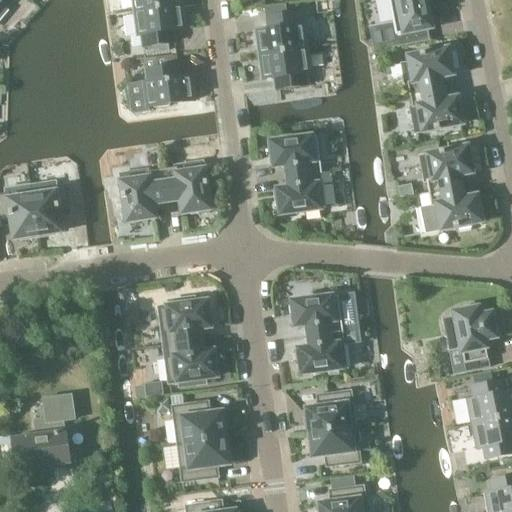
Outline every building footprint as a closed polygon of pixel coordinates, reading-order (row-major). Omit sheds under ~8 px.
[(0,0),(0,13),(4,8),(2,7),(8,0),(0,0)] [(132,0),(134,12),(182,6),(180,0),(132,0)] [(388,0),(396,36),(431,29),(426,2),(428,1),(427,0),(388,0)] [(173,31),(185,30),(183,16),(182,6),(134,12),(138,36),(141,36),(143,48),(147,47),(168,44),(175,43),(173,31)] [(298,15),(266,19),(268,31),(256,32),(259,56),(307,50),(304,26),(300,27),(298,15)] [(410,63),(408,64),(401,65),(405,85),(408,84),(410,96),(441,90),(439,78),(453,76),(448,50),(443,51),(443,49),(429,52),(424,53),(424,54),(420,55),(421,55),(408,58),(410,63)] [(259,56),(263,80),(274,78),(276,90),(308,86),(306,74),(310,74),(307,50),(259,56)] [(145,60),(146,71),(148,83),(144,84),(147,108),(154,107),(154,109),(170,107),(169,105),(195,101),(191,77),(180,79),(178,67),(161,69),(160,58),(145,60)] [(410,96),(412,108),(410,108),(415,134),(435,130),(435,131),(439,130),(439,131),(458,128),(458,125),(462,125),(457,99),(444,102),(441,90),(410,96)] [(275,143),(271,143),(274,167),(286,166),(288,178),(322,173),(320,160),(314,161),(311,138),(285,141),(285,140),(274,141),(275,143)] [(427,183),(429,194),(460,188),(458,176),(472,174),(467,148),(463,149),(462,147),(443,151),(443,152),(439,153),(440,154),(420,157),(425,183),(427,183)] [(162,171),(166,203),(180,201),(182,214),(210,210),(209,206),(211,206),(208,186),(207,186),(207,183),(206,183),(203,162),(175,167),(175,169),(162,171)] [(162,171),(159,171),(148,173),(147,171),(120,175),(123,195),(122,195),(122,199),(121,199),(124,219),(126,218),(127,223),(155,219),(153,205),(166,203),(162,171)] [(326,209),(322,173),(288,178),(289,189),(277,191),(281,215),(284,214),(284,216),(295,215),(295,213),(326,209)] [(55,183),(30,186),(38,238),(48,236),(48,235),(62,233),(59,214),(69,212),(70,217),(71,217),(67,185),(56,187),(55,183)] [(28,240),(38,238),(30,186),(5,190),(6,195),(0,195),(0,226),(0,227),(1,227),(1,222),(11,221),(14,240),(28,238),(28,240)] [(408,187),(399,189),(401,198),(410,196),(408,187)] [(460,188),(429,194),(421,195),(423,208),(421,208),(426,234),(442,230),(454,228),(454,229),(458,228),(458,229),(478,226),(477,224),(481,223),(476,197),(463,200),(460,188)] [(402,230),(394,231),(395,240),(400,239),(403,234),(402,230)] [(343,333),(338,297),(307,301),(306,299),(296,301),(296,303),(292,303),(296,327),(307,325),(309,338),(343,333)] [(165,334),(166,346),(200,342),(198,330),(210,328),(207,302),(196,304),(195,298),(166,301),(167,308),(159,309),(163,335),(165,334)] [(490,368),(488,360),(484,340),(496,338),(491,315),(479,317),(478,309),(473,310),(472,307),(459,309),(459,313),(454,314),(455,317),(443,320),(450,352),(462,349),(466,373),(490,368)] [(299,351),(302,374),(305,374),(306,376),(316,374),(316,373),(348,368),(343,333),(309,338),(310,349),(299,351)] [(166,358),(169,384),(177,383),(178,390),(207,387),(206,379),(217,378),(213,352),(201,354),(200,342),(166,346),(168,358),(166,358)] [(475,384),(494,380),(492,372),(473,376),(475,384)] [(145,385),(146,397),(163,395),(162,383),(145,385)] [(468,402),(473,425),(511,417),(511,393),(503,395),(501,383),(473,388),(476,400),(468,402)] [(310,434),(356,428),(351,392),(317,397),(318,409),(307,410),(307,413),(304,414),(306,425),(309,424),(310,434)] [(71,396),(43,400),(45,412),(41,412),(42,420),(34,421),(36,436),(12,440),(16,471),(69,464),(69,463),(76,462),(75,458),(74,449),(67,450),(65,432),(64,432),(63,421),(74,420),(71,396)] [(157,401),(159,412),(170,411),(168,399),(157,401)] [(223,425),(222,413),(210,415),(208,403),(172,408),(177,446),(228,439),(226,424),(223,425)] [(511,417),(473,425),(477,449),(485,447),(487,459),(511,454),(511,417)] [(356,429),(356,428),(310,434),(311,444),(309,444),(310,455),(313,455),(313,458),(325,456),(326,468),(360,464),(359,450),(353,451),(350,430),(356,429)] [(189,469),(181,470),(182,483),(218,478),(217,467),(228,465),(227,454),(229,453),(228,439),(177,446),(185,445),(189,469)] [(486,496),(489,511),(511,511),(511,478),(492,483),(494,494),(486,496)] [(172,495),(179,494),(178,483),(170,484),(172,495)] [(366,511),(363,487),(329,492),(331,504),(319,505),(320,508),(317,509),(317,511),(366,511)] [(181,496),(166,498),(167,509),(182,508),(181,496)] [(186,507),(186,511),(222,511),(221,502),(186,507)]
